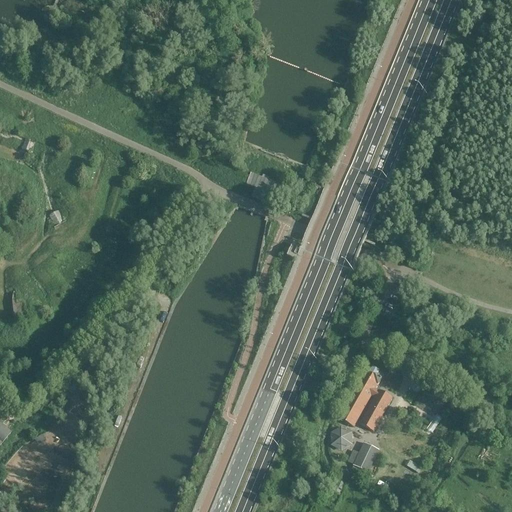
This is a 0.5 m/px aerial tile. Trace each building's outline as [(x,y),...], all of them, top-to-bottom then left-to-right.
[(60,147),(57,157),(60,157),(63,146),(63,144),(63,142),(62,140),(62,139),(60,137),(59,136),(58,136),(56,135),(54,135),(52,135),(50,136),(48,137),(46,138),(45,140),(45,141),(44,142),(43,142),(17,134),(17,133),(17,132),(17,130),(17,128),(16,126),(15,124),(13,123),(12,122),(10,121),(8,121),(6,121),(4,122),(2,123),(0,124),(0,125),(0,129),(1,129),(1,128),(2,126),(2,125),(4,124),(6,123),(8,123),(10,123),(12,124),(14,125),(15,127),(15,128),(15,131),(15,133),(15,134),(16,135),(17,136),(25,139),(24,140),(22,147),(21,150),(21,151),(30,154),(31,154),(32,153),(33,150),(33,149),(35,143),(35,142),(42,144),(43,144),(45,144),(46,144),(46,143),(47,141),(48,139),(50,138),(52,137),(54,137),(56,137),(58,138),(59,139),(60,141),(61,143),(61,145),(60,147)] [(251,197),(262,202),(266,193),(275,196),(279,185),(268,180),(268,178),(262,176),(261,178),(250,173),(245,185),(254,188),(251,197)] [(73,217),(66,221),(64,218),(59,210),(53,213),(47,217),(54,228),(46,233),(47,235),(51,233),(74,219),(73,217)] [(18,321),(17,320),(24,319),(22,299),(15,300),(15,299),(16,298),(16,297),(16,296),(17,294),(19,292),(16,290),(14,293),(13,295),(12,296),(12,298),(12,300),(14,320),(14,322),(15,324),(16,326),(17,327),(19,329),(22,327),(19,325),(19,324),(18,323),(18,322),(18,321)] [(18,323),(19,324),(23,323),(26,323),(27,322),(28,320),(28,318),(26,300),(26,298),(25,296),(24,295),(22,295),(16,296),(16,297),(16,298),(15,299),(15,300),(22,299),(24,319),(17,320),(18,321),(18,322),(18,323)] [(337,419),(354,429),(371,399),(374,400),(359,426),(374,434),(393,399),(378,391),(378,392),(376,391),(378,387),(384,376),(368,367),(361,378),(337,419)] [(0,425),(0,446),(10,434),(0,425)] [(341,428),(330,434),(331,447),(342,453),(352,446),(352,434),(341,428)] [(379,451),(364,444),(353,467),(368,474),(379,451)] [(15,458),(13,457),(3,472),(8,476),(27,488),(41,467),(19,452),(15,458)] [(403,464),(419,472),(422,467),(405,458),(403,464)]
